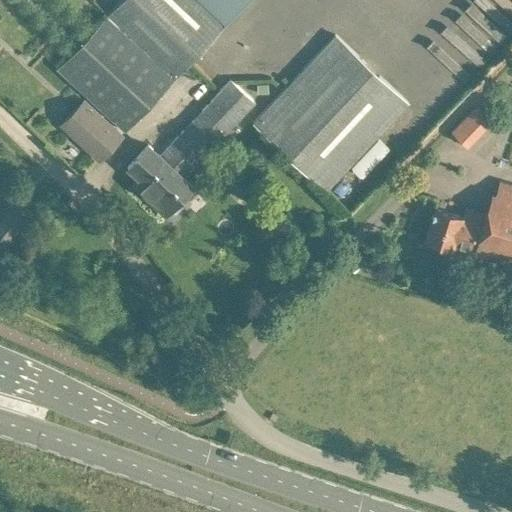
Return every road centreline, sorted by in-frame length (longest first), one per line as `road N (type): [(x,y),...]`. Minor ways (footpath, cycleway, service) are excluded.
road 1 (unclassified): [(487,511),(272,443),(250,426),(70,182),(0,113)]
road 2 (secondary): [(372,511),(0,375)]
road 3 (secondary): [(0,425),(256,511)]
